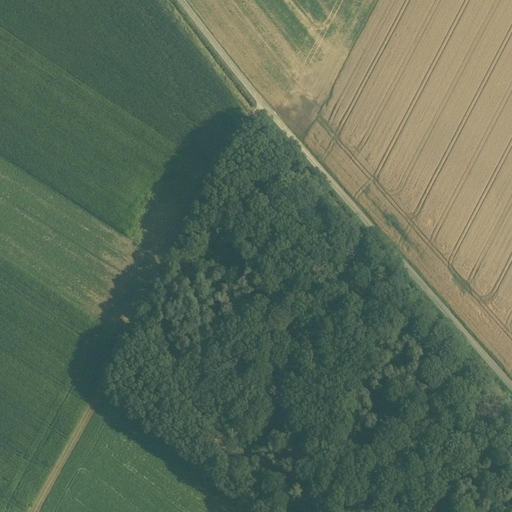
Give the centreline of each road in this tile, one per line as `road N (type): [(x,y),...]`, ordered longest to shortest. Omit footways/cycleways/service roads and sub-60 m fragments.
road 1 (track): [(511,386),(182,0)]
road 2 (track): [(260,100),(47,511)]
